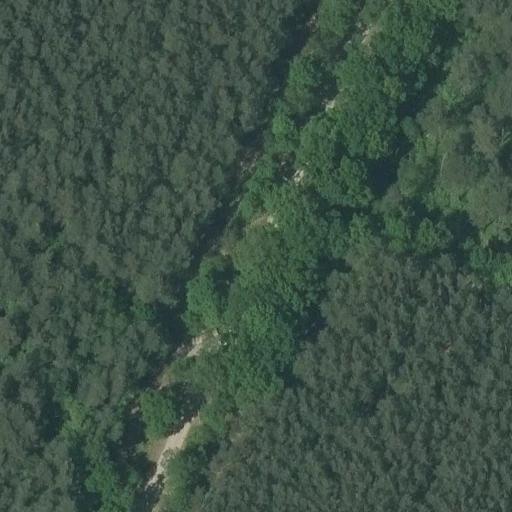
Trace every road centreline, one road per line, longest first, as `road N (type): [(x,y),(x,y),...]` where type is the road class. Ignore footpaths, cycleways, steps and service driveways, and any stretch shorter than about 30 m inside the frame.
road 1 (track): [(207,366),(376,0)]
road 2 (track): [(207,366),(0,257)]
road 3 (track): [(143,511),(207,366)]
